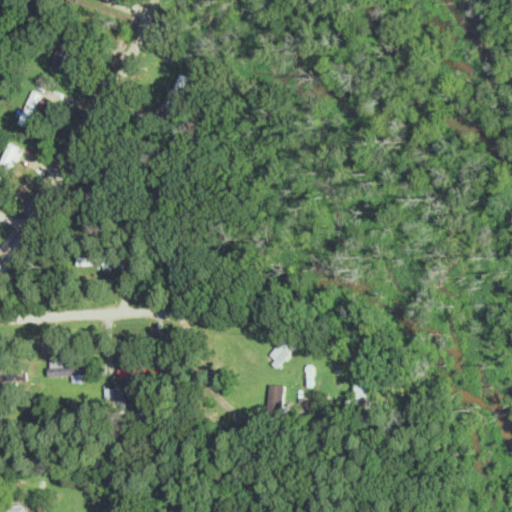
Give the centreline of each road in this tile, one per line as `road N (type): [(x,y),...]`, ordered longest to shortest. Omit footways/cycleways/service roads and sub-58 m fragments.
road 1 (residential): [(0,272),(132,57)]
road 2 (residential): [(0,315),(167,310)]
